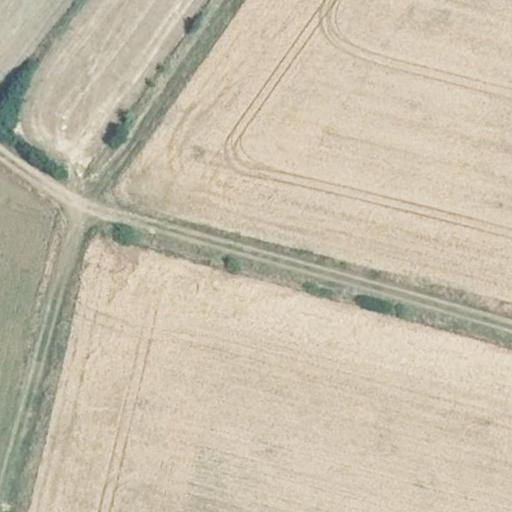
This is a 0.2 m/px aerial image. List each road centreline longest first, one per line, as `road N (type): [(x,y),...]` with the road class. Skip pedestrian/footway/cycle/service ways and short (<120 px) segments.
road 1 (track): [(15,511),(87,203),(228,0)]
road 2 (track): [(0,150),(63,194),(156,230),(511,328)]
